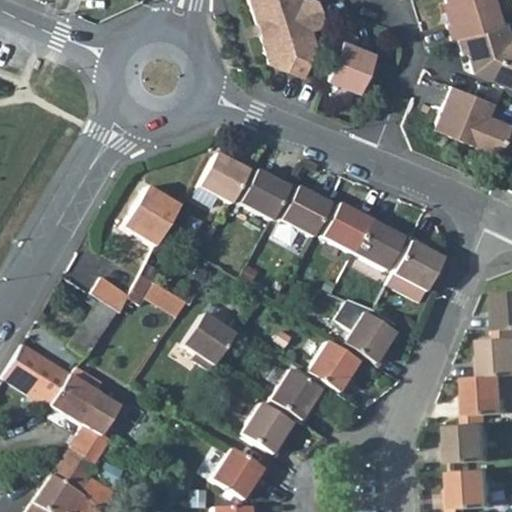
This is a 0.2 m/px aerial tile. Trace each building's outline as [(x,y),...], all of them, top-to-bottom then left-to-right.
[(246,0),(254,24),(266,20),(270,33),(257,36),(266,63),(300,78),(314,46),(309,29),(316,27),(321,18),(315,0),(314,0),(246,0)] [(455,39),(502,24),(494,0),(443,0),(451,22),(445,24),(450,40),(455,39)] [(254,24),(257,36),(270,33),(266,20),(254,24)] [(511,44),(511,45),(509,38),(505,23),(502,24),(455,39),(460,55),(465,53),(471,72),(476,75),(490,72),(488,79),(511,87),(511,44)] [(356,37),(341,31),(322,79),(354,92),(370,52),(353,45),(356,37)] [(481,149),(496,155),(509,125),(485,115),(491,102),(449,85),(431,129),(474,146),(475,143),(481,145),(481,149)] [(210,156),(192,189),(212,199),(226,206),(243,173),(246,168),(233,161),(230,166),(210,156)] [(251,172),(234,205),(267,222),(287,184),(274,177),(271,183),(251,172)] [(142,188),(118,229),(151,248),(175,207),(142,188)] [(293,188),(274,222),(292,231),(308,239),(328,200),(316,193),(313,199),(293,188)] [(187,199),(207,210),(212,199),(192,189),(187,199)] [(333,205),(316,238),(349,255),(366,223),(369,217),(357,211),(354,216),(333,205)] [(366,223),(349,255),(382,272),(399,240),(378,229),(381,224),(369,217),(366,223)] [(292,231),(274,222),(267,237),(284,246),(292,231)] [(408,237),(382,285),(415,303),(438,260),(418,249),(420,244),(408,237)] [(182,304),(185,307),(203,273),(193,268),(176,301),(182,304)] [(126,297),(122,304),(130,309),(145,282),(137,277),(126,297)] [(114,313),(115,314),(126,297),(97,278),(86,295),(97,302),(114,313)] [(160,291),(151,304),(173,317),(182,304),(176,301),(160,291)] [(511,292),(497,293),(499,310),(499,316),(493,316),(494,331),(500,331),(511,329),(511,292)] [(377,354),(390,335),(387,333),(377,326),(381,320),(368,311),(344,301),(331,321),(348,332),(338,346),(374,369),(382,357),(377,354)] [(97,302),(66,347),(82,358),(114,313),(97,302)] [(198,316),(216,328),(223,318),(205,306),(198,316)] [(198,316),(177,346),(196,359),(193,364),(205,372),(208,367),(229,337),(216,328),(198,316)] [(392,326),(381,320),(377,326),(387,333),(392,326)] [(500,339),(511,338),(511,329),(500,331),(500,339)] [(511,338),(500,339),(482,340),(483,357),(483,363),(478,364),(478,378),(511,376),(511,338)] [(302,375),(338,398),(345,386),(340,383),(353,363),(322,343),(302,375)] [(18,348),(0,377),(0,379),(45,409),(64,377),(18,348)] [(65,378),(90,393),(98,384),(73,369),(65,378)] [(295,423),(300,426),(308,413),(303,410),(315,391),(284,371),(264,403),(295,423)] [(511,376),(478,378),(467,379),(468,396),(468,402),(462,402),(463,416),(463,425),(485,423),(485,415),(506,414),(505,399),(511,398),(511,376)] [(64,377),(45,409),(51,412),(78,429),(75,436),(68,449),(93,466),(105,446),(92,439),(113,407),(90,393),(65,378),(64,377)] [(261,453),(271,460),(279,448),(274,444),(287,425),(256,405),(235,436),(261,453)] [(92,439),(105,446),(119,425),(126,414),(113,407),(92,439)] [(46,421),(75,436),(78,429),(51,412),(46,421)] [(485,423),(463,425),(448,426),(450,443),(450,449),(444,449),(445,464),(451,463),(456,463),(488,461),(485,423)] [(93,466),(68,449),(24,511),(98,511),(110,493),(85,477),(93,466)] [(205,482),(236,502),(249,483),(254,486),(262,474),(252,468),(226,451),(205,482)] [(252,468),(262,474),(271,460),(261,453),(252,468)] [(491,507),(488,470),(457,472),(452,472),(446,473),(447,487),(453,487),(453,493),(454,509),(461,509),(491,507)] [(447,493),(448,511),(460,511),(461,509),(454,509),(453,493),(447,493)]
